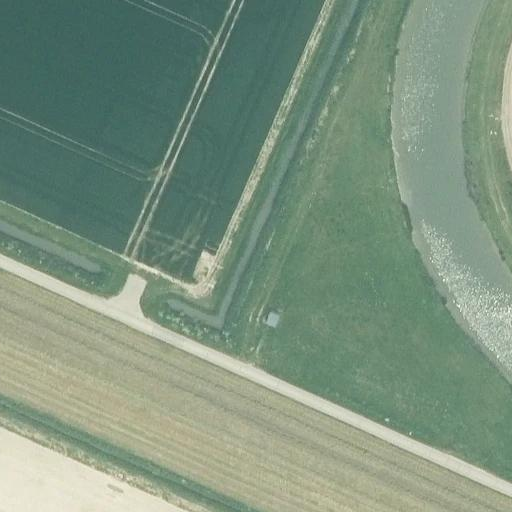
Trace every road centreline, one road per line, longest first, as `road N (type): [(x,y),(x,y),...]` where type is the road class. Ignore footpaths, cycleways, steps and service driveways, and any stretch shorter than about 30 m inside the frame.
road 1 (track): [(511,491),(0,260)]
road 2 (track): [(298,511),(0,377)]
road 3 (track): [(511,237),(488,173),(483,110),(489,56),(509,0)]
